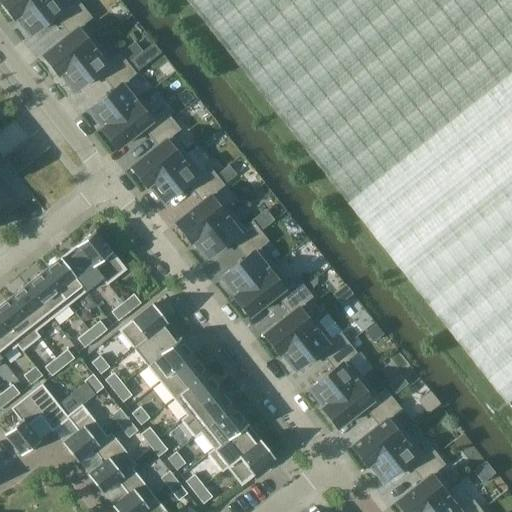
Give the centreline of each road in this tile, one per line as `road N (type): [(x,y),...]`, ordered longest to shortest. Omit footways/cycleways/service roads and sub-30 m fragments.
road 1 (residential): [(332,464),(108,182)]
road 2 (residential): [(108,182),(0,42)]
road 3 (residential): [(0,268),(108,182)]
road 4 (residential): [(99,511),(51,450),(11,471)]
